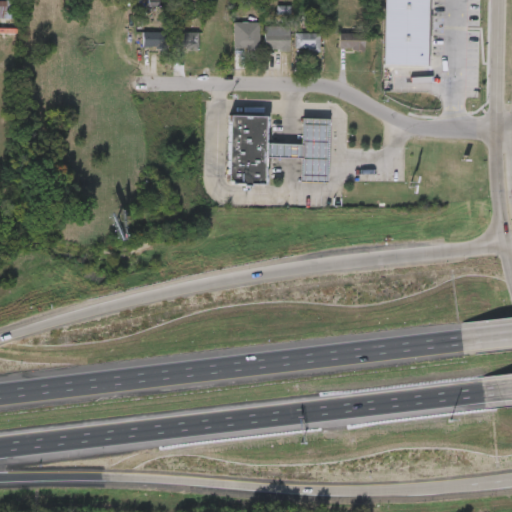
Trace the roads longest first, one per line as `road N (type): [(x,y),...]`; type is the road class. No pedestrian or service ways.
road 1 (motorway): [(0,476),(160,477),(348,496),(511,485)]
road 2 (motorway): [(501,245),(234,276),(0,336)]
road 3 (motorway): [(0,445),(494,390)]
road 4 (motorway): [(470,340),(0,392)]
road 5 (residential): [(116,86),(324,83),(348,86),(422,129),(511,128)]
road 6 (secondary): [(496,0),(495,194),(511,287)]
